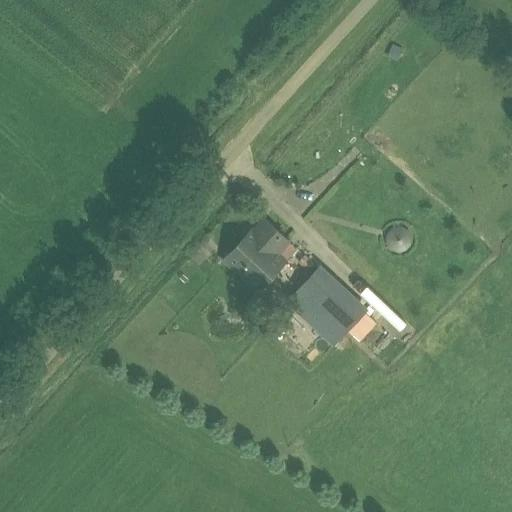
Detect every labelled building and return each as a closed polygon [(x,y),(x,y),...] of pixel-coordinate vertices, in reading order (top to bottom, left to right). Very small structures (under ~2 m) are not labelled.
[(388,52),(398,57),(402,48),(391,43),(388,52)] [(224,259),(257,291),(285,261),(276,253),(287,241),(264,219),(253,231),(251,230),(224,259)] [(391,241),(404,250),(414,235),(401,226),(391,241)] [(333,253),(339,247),(320,229),(314,236),(333,253)] [(304,270),(311,262),(303,255),(296,262),(304,270)] [(285,302),(332,346),(347,329),(359,341),(376,323),(364,312),(317,268),(285,302)]
